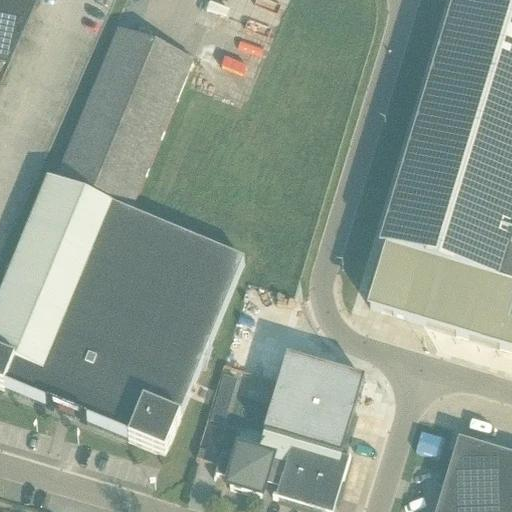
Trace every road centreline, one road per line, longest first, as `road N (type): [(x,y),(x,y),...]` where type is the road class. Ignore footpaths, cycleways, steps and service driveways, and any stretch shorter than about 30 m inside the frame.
road 1 (unclassified): [(403,0),(321,291),(334,331),(422,366)]
road 2 (unclassified): [(153,511),(0,465)]
road 3 (unclassified): [(422,366),(376,511)]
